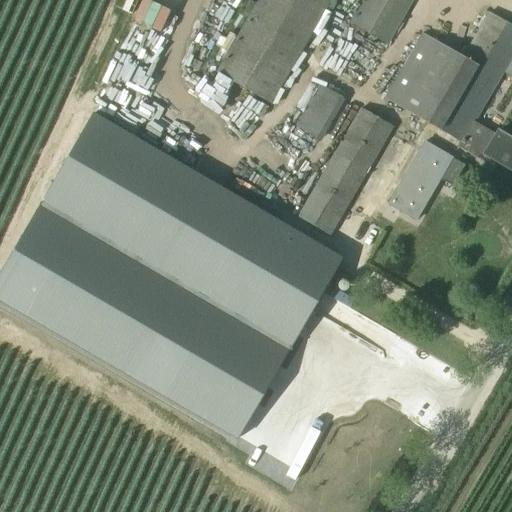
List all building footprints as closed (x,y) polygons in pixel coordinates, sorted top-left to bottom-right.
[(259,0),(216,74),(271,105),(331,0),(259,0)] [(350,23),(388,45),(413,0),(362,0),(362,2),(357,0),(356,0),(348,15),(353,17),(350,23)] [(423,37),(387,100),(426,122),(460,142),(457,147),(459,148),(483,162),(486,156),(511,171),(511,140),(496,132),(494,135),(473,123),(511,56),(511,28),(489,15),(463,61),(423,37)] [(295,127),(320,142),(345,101),(319,86),(295,127)] [(298,219),(330,238),(393,129),(360,110),(298,219)] [(93,114),(0,274),(0,301),(238,439),(342,259),(93,114)] [(197,169),(213,141),(191,128),(174,156),(197,169)] [(416,220),(452,158),(425,142),(388,204),(416,220)]
